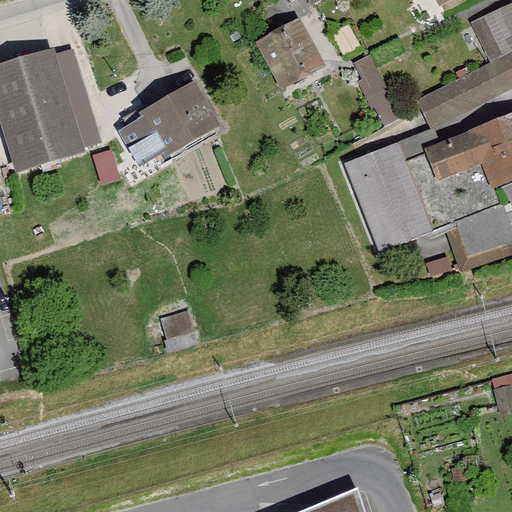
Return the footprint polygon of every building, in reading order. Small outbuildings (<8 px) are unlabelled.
[(491,65),(417,101),(431,130),(511,89),(511,6),(475,26),(491,65)] [(300,21),(258,44),(282,89),(324,67),(300,21)] [(54,53),(0,68),(0,123),(15,175),(84,154),(54,53)] [(368,55),(353,63),(381,118),(397,110),(368,55)] [(193,83),(140,114),(165,156),(218,125),(193,83)] [(511,116),(441,146),(435,132),(347,166),(381,249),(445,226),(464,272),(511,254),(511,236),(493,187),(511,179),(511,116)] [(189,314),(163,320),(170,350),(196,344),(189,314)] [(365,511),(358,489),(302,511),(365,511)]
